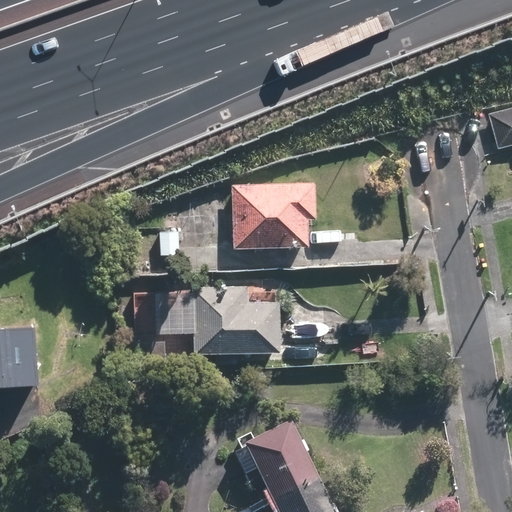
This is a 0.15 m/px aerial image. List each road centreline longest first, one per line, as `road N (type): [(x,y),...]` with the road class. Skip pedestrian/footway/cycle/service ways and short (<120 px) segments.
road 1 (motorway): [(359,0),(218,92),(0,188)]
road 2 (residential): [(499,511),(440,165)]
road 3 (motorway): [(210,0),(0,74)]
